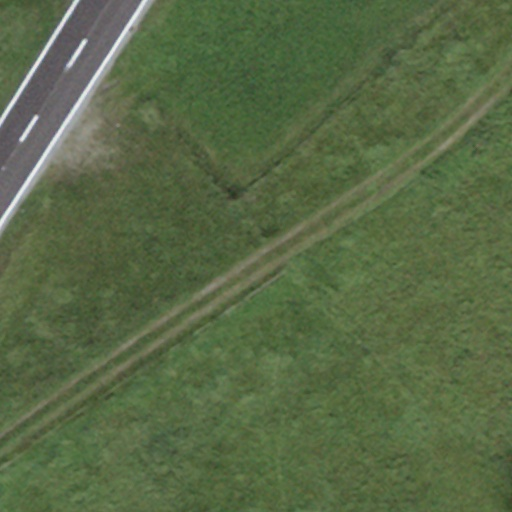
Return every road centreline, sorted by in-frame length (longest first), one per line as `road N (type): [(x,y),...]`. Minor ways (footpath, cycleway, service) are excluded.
road 1 (track): [(0,458),(246,269),(502,90),(511,75)]
road 2 (secondary): [(105,0),(0,169)]
